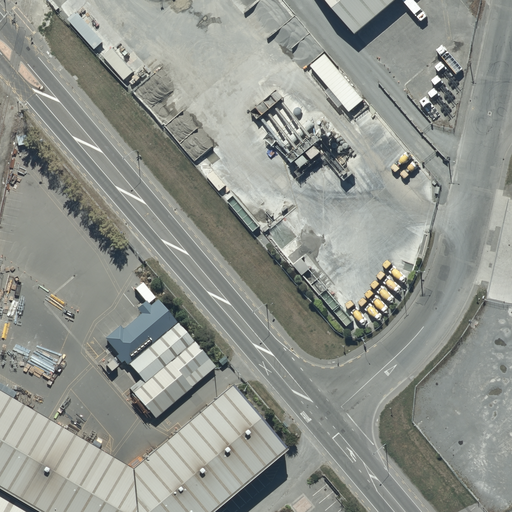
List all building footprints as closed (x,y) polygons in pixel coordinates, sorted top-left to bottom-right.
[(320,0),(354,42),(406,0),(320,0)] [(325,52),(311,64),(350,110),(364,98),(325,52)] [(122,356),(170,316),(151,294),(104,334),(122,356)] [(138,375),(186,335),(170,316),(122,356),(138,375)] [(208,361),(186,335),(138,375),(130,382),(153,408),(208,361)] [(135,482),(0,402),(0,498),(23,511),(217,511),(285,455),(232,396),(135,482)] [(19,511),(0,501),(0,511),(19,511)]
